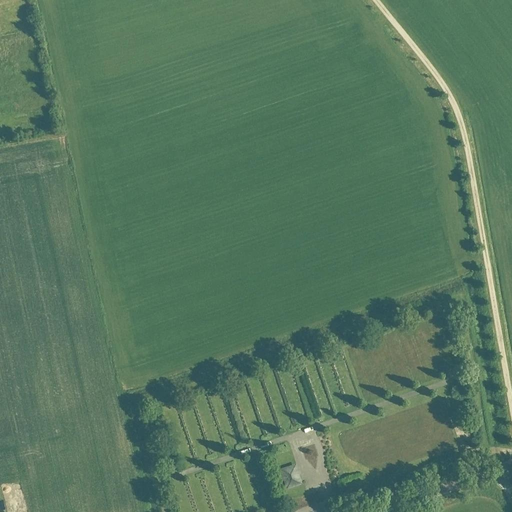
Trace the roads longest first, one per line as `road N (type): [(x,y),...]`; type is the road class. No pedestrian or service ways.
road 1 (track): [(511,395),(465,131),(452,95),(377,0)]
road 2 (tertiary): [(382,511),(499,471)]
